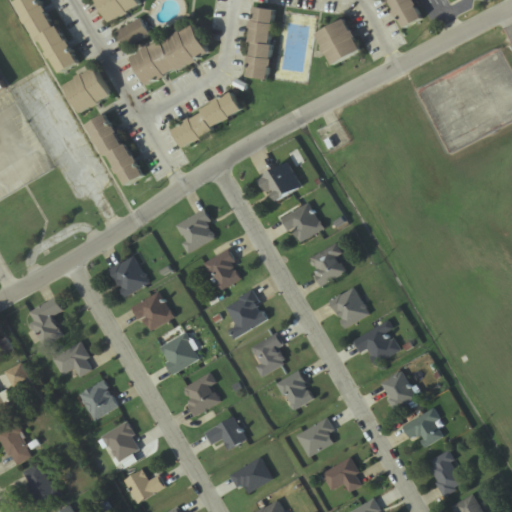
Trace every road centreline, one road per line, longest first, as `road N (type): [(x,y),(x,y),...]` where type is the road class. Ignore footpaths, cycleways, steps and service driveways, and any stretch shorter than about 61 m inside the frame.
road 1 (residential): [(0,298),(217,170),(255,137),(511,8)]
road 2 (residential): [(418,511),(217,170)]
road 3 (residential): [(217,511),(69,262)]
